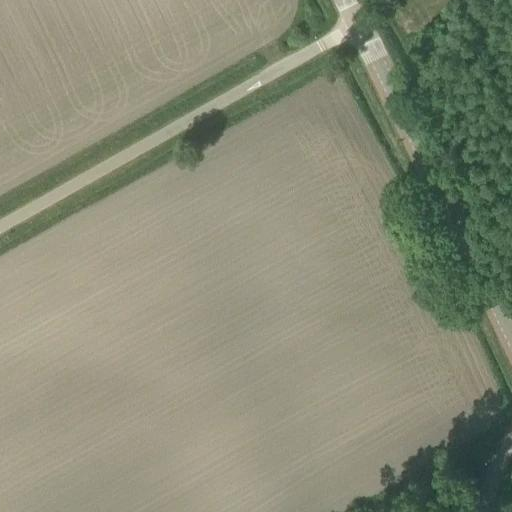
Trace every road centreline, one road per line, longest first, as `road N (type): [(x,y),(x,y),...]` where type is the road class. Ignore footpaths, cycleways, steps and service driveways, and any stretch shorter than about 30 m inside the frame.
road 1 (unclassified): [(0,227),(358,23)]
road 2 (secondary): [(511,335),(358,23)]
